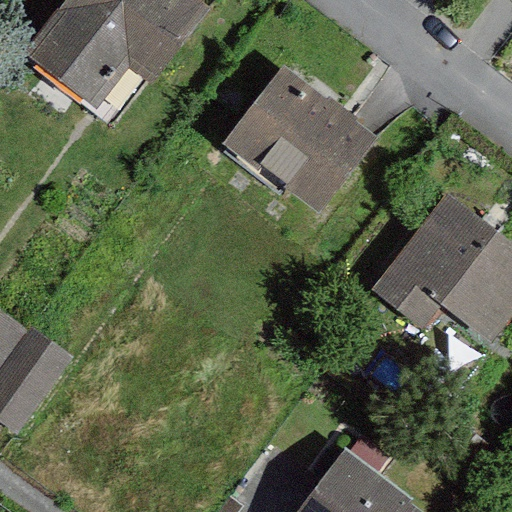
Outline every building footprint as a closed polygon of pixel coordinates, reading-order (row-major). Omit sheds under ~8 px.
[(201,0),(68,0),(27,55),(96,107),(125,69),(151,88),(212,7),(201,0)] [(291,63),(232,140),(322,208),(380,131),(291,63)] [(511,243),(449,195),(379,287),(430,326),(444,306),(493,343),(511,318),(511,243)] [(0,304),(0,364),(28,324),(0,304)] [(74,348),(32,319),(0,364),(0,408),(21,423),(74,348)] [(435,511),(357,451),(308,511),(435,511)]
